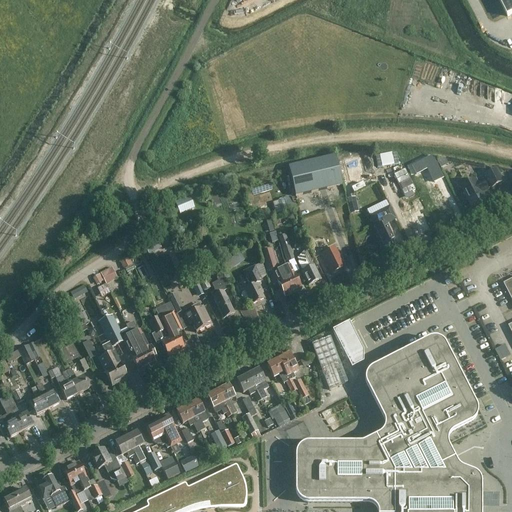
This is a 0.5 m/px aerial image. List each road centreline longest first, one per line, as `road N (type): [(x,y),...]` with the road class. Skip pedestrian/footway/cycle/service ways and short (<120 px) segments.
road 1 (unclassified): [(9,472),(511,216)]
road 2 (unclassified): [(0,351),(48,301),(138,233),(131,158),(214,0)]
road 3 (track): [(134,198),(233,157),(328,137),(444,139),(511,152)]
